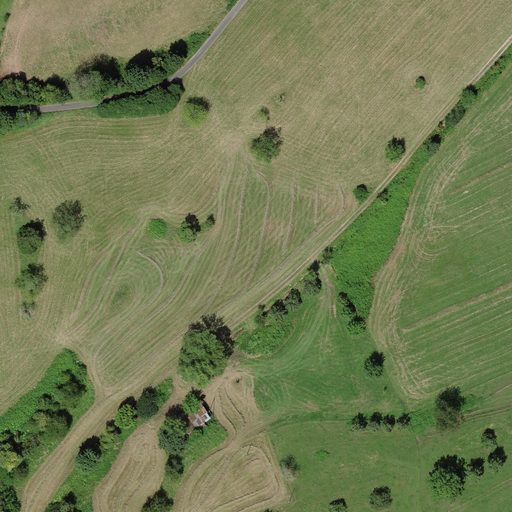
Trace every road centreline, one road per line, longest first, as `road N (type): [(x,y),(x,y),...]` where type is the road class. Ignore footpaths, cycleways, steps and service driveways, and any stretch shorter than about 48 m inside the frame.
road 1 (track): [(112,422),(321,250),(511,36)]
road 2 (track): [(242,0),(169,80),(103,100),(0,111)]
